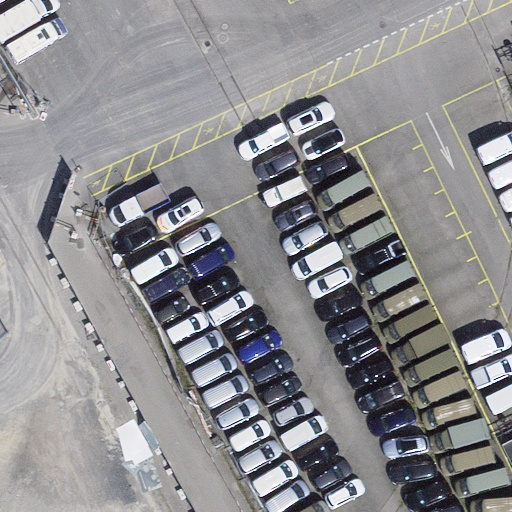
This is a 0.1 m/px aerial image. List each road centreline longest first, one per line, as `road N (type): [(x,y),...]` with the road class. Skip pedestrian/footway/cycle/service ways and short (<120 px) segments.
road 1 (unknown): [(371,37),(511,331)]
road 2 (unknown): [(85,320),(201,511)]
road 3 (unknown): [(5,187),(85,320)]
